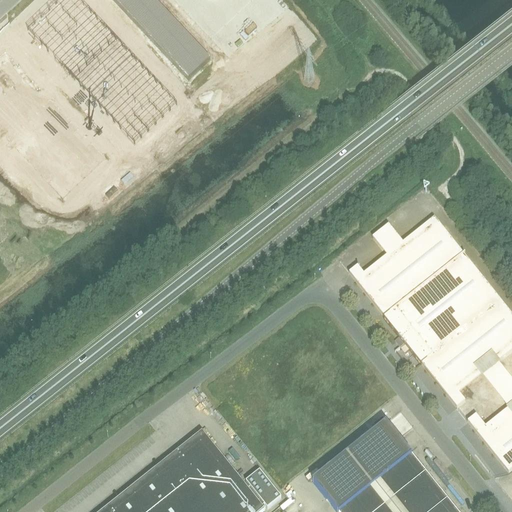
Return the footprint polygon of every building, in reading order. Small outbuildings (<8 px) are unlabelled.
[(78,0),(60,0),(56,5),(77,26),(91,13),(78,0)] [(111,0),(119,9),(128,0),(111,0)] [(146,0),(128,0),(119,9),(128,18),(146,0)] [(137,27),(158,6),(152,0),(146,0),(128,18),(137,27)] [(41,18),(62,40),(69,33),(77,26),(56,5),(41,18)] [(145,36),(167,15),(158,6),(137,27),(145,36)] [(83,48),(104,28),(91,13),(77,26),(69,33),(83,48)] [(167,15),(145,36),(154,45),(176,24),(167,15)] [(27,31),(48,53),(62,40),(41,18),(27,31)] [(184,34),(176,24),(154,45),(162,54),(184,34)] [(104,28),(83,48),(94,60),(115,39),(104,28)] [(83,48),(69,33),(62,40),(48,53),(62,68),(83,48)] [(184,34),(162,54),(171,63),(193,43),(184,34)] [(126,51),(115,39),(94,60),(105,71),(126,51)] [(193,43),(171,63),(179,72),(201,52),(193,43)] [(73,79),(94,60),(83,48),(62,68),(73,79)] [(115,82),(136,62),(126,51),(105,71),(115,82)] [(5,52),(0,57),(0,74),(12,88),(26,74),(5,52)] [(201,52),(179,72),(188,82),(210,61),(201,52)] [(94,60),(73,79),(84,91),(105,71),(94,60)] [(234,72),(241,65),(237,61),(230,67),(234,72)] [(115,82),(122,89),(143,69),(136,62),(115,82)] [(150,76),(143,69),(122,89),(128,96),(150,76)] [(115,82),(105,71),(84,91),(93,102),(115,82)] [(0,98),(5,94),(12,88),(0,74),(0,98)] [(12,88),(5,94),(18,109),(40,89),(26,74),(12,88)] [(128,96),(135,104),(157,84),(150,76),(128,96)] [(93,102),(100,109),(122,89),(115,82),(93,102)] [(163,91),(157,84),(135,104),(142,111),(149,104),(156,97),(163,91)] [(29,121),(51,101),(40,89),(18,109),(29,121)] [(128,96),(122,89),(100,109),(107,116),(128,96)] [(163,91),(156,97),(170,112),(177,106),(163,91)] [(0,126),(18,109),(5,94),(0,98),(0,126)] [(114,124),(135,104),(128,96),(107,116),(114,124)] [(149,104),(163,119),(170,112),(156,97),(149,104)] [(40,132),(61,112),(51,101),(29,121),(40,132)] [(135,118),(142,111),(135,104),(114,124),(121,131),(127,125),(135,118)] [(149,104),(142,111),(156,126),(163,119),(149,104)] [(29,121),(18,109),(0,126),(0,132),(8,141),(29,121)] [(142,111),(135,118),(148,133),(156,126),(142,111)] [(50,142),(71,123),(61,112),(40,132),(50,142)] [(127,125),(141,139),(148,133),(135,118),(127,125)] [(8,141),(19,152),(40,132),(29,121),(8,141)] [(57,150),(78,130),(71,123),(50,142),(57,150)] [(127,125),(121,131),(135,146),(141,139),(127,125)] [(85,137),(78,130),(57,150),(63,157),(85,137)] [(40,132),(19,152),(28,162),(50,142),(40,132)] [(85,151),(92,144),(85,137),(63,157),(70,164),(78,158),(85,151)] [(50,142),(28,162),(35,170),(57,150),(50,142)] [(92,144),(85,151),(99,165),(105,159),(92,144)] [(35,170),(42,177),(63,157),(57,150),(35,170)] [(78,158),(91,172),(99,165),(85,151),(78,158)] [(319,174),(339,159),(335,154),(315,169),(319,174)] [(63,157),(42,177),(49,184),(56,178),(63,171),(70,164),(63,157)] [(78,158),(70,164),(84,179),(91,172),(78,158)] [(77,186),(84,179),(70,164),(63,171),(77,186)] [(69,193),(77,186),(63,171),(56,178),(69,193)] [(56,178),(49,184),(63,199),(69,193),(56,178)] [(357,267),(349,274),(384,318),(383,319),(400,340),(400,342),(402,345),(404,345),(421,366),(422,365),(457,409),(465,403),(455,390),(511,344),(511,316),(438,224),(367,280),(357,267)] [(468,423),(509,474),(511,471),(511,418),(491,435),(476,416),(468,423)] [(383,418),(373,425),(377,430),(386,423),(383,418)] [(455,511),(386,425),(312,483),(335,511),(455,511)] [(177,453),(103,511),(264,511),(265,511),(263,510),(265,508),(267,510),(281,499),(260,472),(246,483),(250,488),(248,490),(221,457),(196,477),(177,453)]
